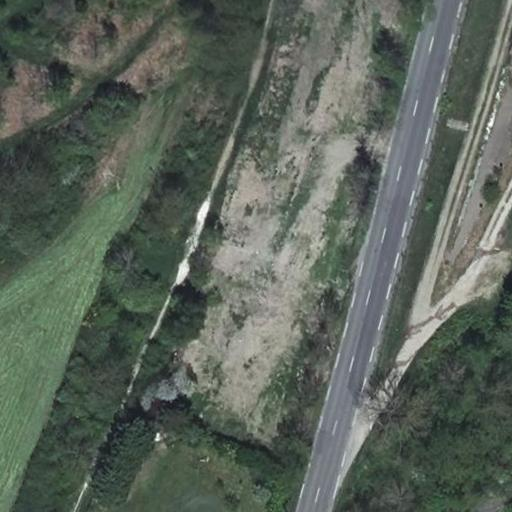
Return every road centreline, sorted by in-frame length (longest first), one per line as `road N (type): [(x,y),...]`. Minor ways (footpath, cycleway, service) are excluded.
road 1 (secondary): [(445,0),(310,511)]
road 2 (track): [(419,341),(511,42)]
road 3 (track): [(511,172),(472,248),(464,292),(374,390),(339,410)]
